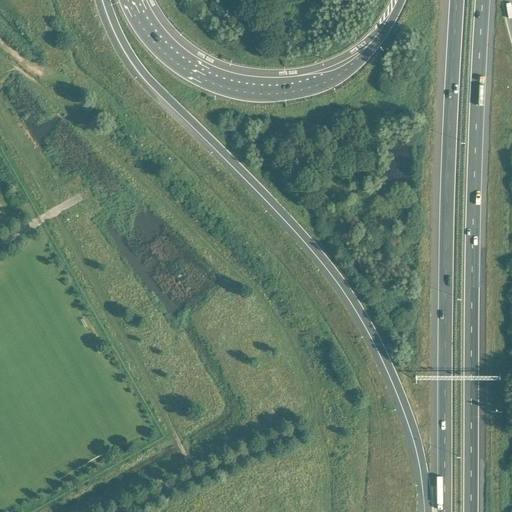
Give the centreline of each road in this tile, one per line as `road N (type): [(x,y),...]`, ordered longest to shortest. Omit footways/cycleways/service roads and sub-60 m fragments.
road 1 (motorway): [(106,0),(142,71),(279,207),(352,296),(413,430),(431,511)]
road 2 (motorway): [(455,0),(445,116),(443,511)]
road 3 (motorway): [(470,511),(474,118),(483,0)]
road 4 (motorway): [(401,0),(362,58),(294,86),(251,86),(190,63),(154,35),(132,0)]
